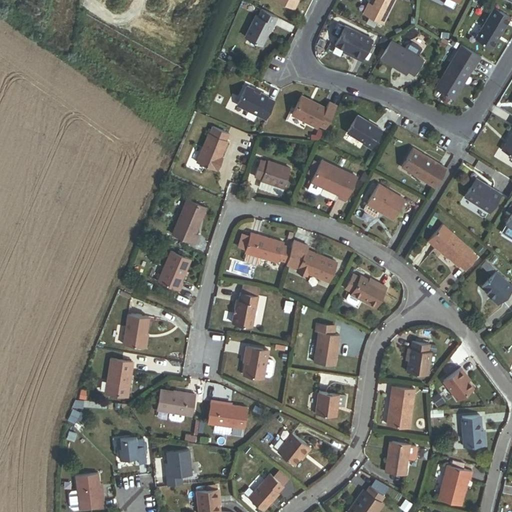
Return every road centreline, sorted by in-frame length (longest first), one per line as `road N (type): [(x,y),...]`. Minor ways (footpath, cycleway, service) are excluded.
road 1 (residential): [(435,300),(393,264),(330,230),(240,211),(226,223),(199,315),(200,369)]
road 2 (residential): [(511,58),(474,121),(437,122),(306,72),(303,42),(324,0)]
road 3 (residential): [(435,300),(392,326),(380,344),(361,448),(295,511)]
road 4 (residential): [(511,392),(435,300)]
